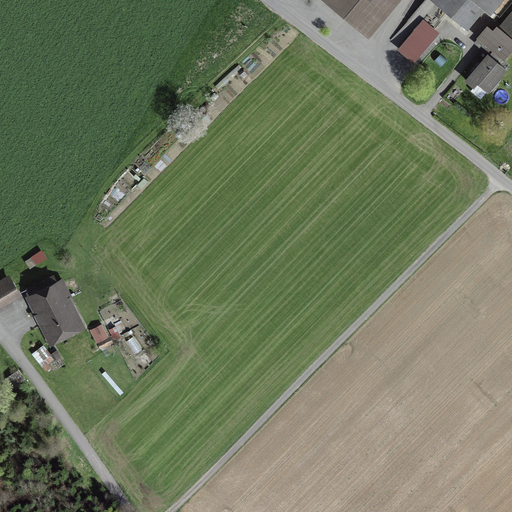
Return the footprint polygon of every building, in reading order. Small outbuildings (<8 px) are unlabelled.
[(332,0),(327,7),(357,32),(383,0),(332,0)] [(426,0),(466,33),(493,0),(426,0)] [(486,27),(476,39),(503,61),(511,50),(511,11),(494,34),(486,27)] [(425,15),(398,45),(414,59),(441,29),(425,15)] [(488,61),(467,86),(484,100),(506,75),(488,61)] [(31,266),(46,255),(42,248),(26,259),(31,266)] [(17,279),(0,287),(0,307),(1,310),(26,297),(17,279)] [(68,282),(30,298),(51,346),(89,330),(68,282)] [(97,342),(110,335),(103,321),(90,328),(97,342)] [(65,362),(58,348),(50,352),(46,343),(34,349),(45,372),(65,362)]
